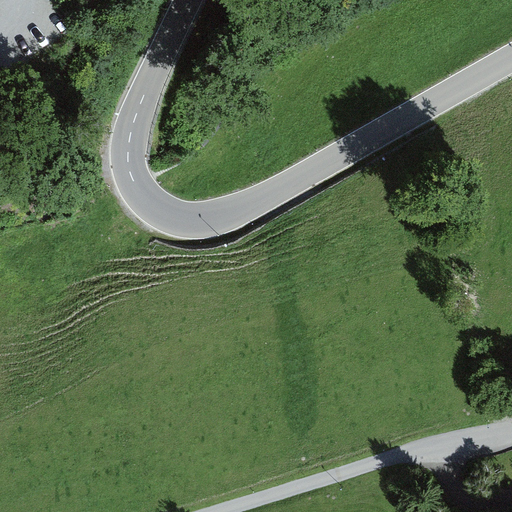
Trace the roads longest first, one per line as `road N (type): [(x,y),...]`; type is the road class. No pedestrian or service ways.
road 1 (tertiary): [(511,60),(235,215),(179,219),(143,200),(126,163),(138,105),(187,0)]
road 2 (residential): [(511,434),(400,457),(220,511)]
